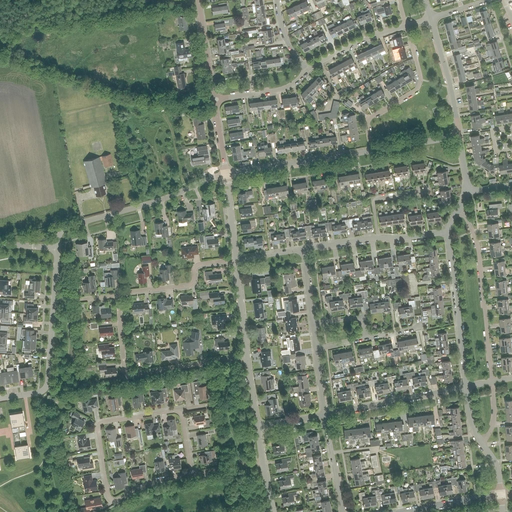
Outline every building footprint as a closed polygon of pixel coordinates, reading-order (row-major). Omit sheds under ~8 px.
[(322,0),(321,0),(315,0),(317,4),(319,8),(324,6),(322,1),(322,0)] [(298,4),(302,12),(306,10),(308,13),(310,12),(308,9),(309,9),(305,1),(298,4)] [(212,14),(222,13),(222,15),(228,15),(226,3),(217,4),(218,7),(211,8),(212,14)] [(298,4),(292,7),(295,15),(300,13),(301,16),(303,15),(302,12),(298,4)] [(383,8),(382,8),(381,6),(376,7),(378,15),(384,13),(385,15),(391,13),(389,5),(383,7),(383,8)] [(297,18),(295,15),(292,7),(285,10),(289,18),(293,16),(294,19),(297,18)] [(366,9),(366,10),(363,12),(364,14),(363,15),(366,22),(372,20),(369,12),(370,12),(368,8),(366,9)] [(360,25),(366,22),(363,15),(364,14),(363,12),(362,10),(361,11),(360,11),(362,15),(357,17),(360,25)] [(480,14),(482,18),(488,16),(486,10),(480,12),(480,11),(476,13),(476,15),(480,14)] [(180,30),(188,29),(186,16),(184,17),(183,13),(177,14),(177,18),(178,18),(180,30)] [(345,23),(349,30),(355,27),(351,20),(352,19),(350,16),(348,17),(350,20),(346,22),(345,23)] [(484,25),(490,23),(488,16),(482,18),(477,19),(478,21),(482,20),(483,24),(484,25)] [(344,23),(340,25),(339,25),(343,32),(349,30),(345,23),(346,22),(344,18),(342,19),(344,23)] [(231,19),(228,19),(220,21),(221,24),(214,25),(215,31),(220,30),(220,34),(226,33),(225,26),(229,26),(232,25),(231,19)] [(452,28),(451,24),(455,23),(454,20),(450,21),(451,22),(444,23),(446,30),(452,28)] [(338,26),(334,28),(337,35),(343,32),(339,25),(340,25),(338,21),(336,22),(338,26)] [(296,22),(290,24),(293,30),(302,27),(301,25),(298,26),(296,22)] [(484,27),(485,31),(486,31),(492,29),(490,23),(484,25),(483,24),(479,25),(480,28),(484,27)] [(331,38),(337,35),(334,28),(333,24),(331,25),(332,29),(328,31),(331,38)] [(457,26),(452,28),(446,30),(448,37),(454,35),(454,34),(453,30),(457,29),(457,26)] [(326,41),(324,37),(325,36),(321,29),(319,30),(321,34),(318,36),(315,30),(315,31),(314,30),(313,30),(315,33),(316,32),(317,36),(320,44),(326,41)] [(488,37),(494,36),(492,29),(486,31),(485,31),(481,32),(482,34),(486,33),(488,37)] [(262,35),(259,35),(259,38),(272,36),(271,30),(262,31),(262,35)] [(315,37),(312,39),(311,39),(315,46),(320,44),(317,36),(316,32),(315,33),(313,30),(312,31),(314,33),(315,37)] [(458,33),(454,34),(454,35),(448,37),(449,43),(456,42),(456,41),(454,37),(458,36),(458,33)] [(310,40),(306,42),(305,42),(309,49),(315,46),(311,39),(312,39),(310,35),(308,36),(310,40)] [(387,44),(389,50),(392,49),(391,44),(393,43),(394,46),(402,44),(400,37),(395,38),(395,39),(392,40),(392,41),(389,41),(390,43),(387,44)] [(303,52),(309,49),(305,42),(306,42),(304,38),(302,39),(304,43),(300,45),(303,52)] [(465,46),(461,47),(460,42),(459,40),(456,41),(456,42),(449,43),(451,50),(457,48),(458,51),(466,49),(465,46)] [(178,57),(175,58),(176,64),(179,63),(179,61),(187,60),(187,57),(192,56),(191,49),(185,50),(183,42),(176,43),(178,57)] [(489,43),(485,44),(486,46),(490,45),(491,49),(492,50),(498,48),(496,42),(490,43),(489,43)] [(381,44),(375,47),(378,53),(377,53),(379,57),(381,56),(379,52),(384,50),(381,44)] [(231,49),(230,45),(225,46),(218,47),(220,54),(226,52),(229,52),(229,49),(231,49)] [(272,59),(273,66),(280,65),(279,58),(276,58),(275,50),(278,49),(278,46),(271,47),(271,50),(273,59),(272,59)] [(375,47),(369,50),(372,56),(371,56),(373,60),(375,59),(379,57),(377,53),(378,53),(375,47)] [(400,59),(406,57),(404,50),(399,52),(398,49),(392,51),(393,55),(398,53),(400,59)] [(458,51),(459,54),(453,55),(454,62),(461,60),(460,59),(459,56),(464,55),(464,52),(467,52),(466,49),(458,51)] [(369,50),(363,53),(366,60),(366,61),(367,63),(367,62),(370,61),(368,58),(371,56),(372,56),(369,50)] [(266,60),(262,60),(262,56),(261,52),(258,53),(259,57),(259,61),(260,68),(267,67),(266,60)] [(357,55),(356,55),(359,61),(360,66),(363,64),(367,63),(366,61),(366,60),(363,53),(357,55)] [(493,56),(489,57),(490,59),(494,58),(495,62),(495,63),(502,61),(500,54),(494,56),(493,56)] [(252,62),(253,69),(260,68),(259,61),(259,57),(256,57),(256,60),(253,60),(253,62),(252,62)] [(221,60),(222,66),(228,65),(235,64),(235,63),(231,63),(230,58),(228,59),(221,60)] [(355,69),(357,68),(355,65),(354,65),(351,58),(345,61),(349,68),(350,68),(353,66),(355,69)] [(454,62),(456,68),(462,67),(462,66),(461,62),(465,61),(465,58),(460,59),(461,60),(454,62)] [(345,61),(339,64),(343,71),(344,71),(347,69),(349,72),(352,71),(350,68),(349,68),(345,61)] [(495,62),(492,63),(492,66),(493,66),(493,67),(495,73),(496,73),(502,71),(501,68),(504,67),(502,61),(495,63),(495,62)] [(230,72),(233,72),(232,66),(233,66),(233,67),(238,67),(237,64),(235,64),(228,65),(222,66),(223,73),(230,72)] [(339,64),(334,67),(337,74),(339,74),(342,72),(344,75),(346,74),(344,71),(343,71),(339,64)] [(462,67),(456,68),(458,75),(464,73),(463,69),(467,68),(466,65),(462,66),(462,67)] [(337,74),(334,67),(328,70),(332,77),(336,75),(338,78),(340,77),(339,74),(337,74)] [(400,72),(403,76),(402,77),(406,83),(411,80),(409,77),(412,75),(410,73),(412,73),(409,68),(404,70),(400,72)] [(176,75),(179,89),(186,87),(184,73),(182,74),(181,70),(175,71),(175,75),(176,75)] [(396,80),(400,87),(406,83),(402,77),(403,76),(400,72),(399,74),(401,77),(397,79),(396,80)] [(464,73),(458,75),(460,82),(466,80),(465,75),(469,74),(468,72),(464,73)] [(323,88),(321,86),(326,80),(323,78),(321,79),(318,76),(314,81),(319,87),(322,90),(323,88)] [(391,83),(395,90),(400,87),(396,80),(397,79),(395,76),(393,77),(395,80),(392,82),(391,83)] [(385,86),(389,93),(395,90),(391,83),(392,82),(390,79),(388,80),(390,84),(385,86)] [(314,81),(309,85),(315,91),(314,92),(317,95),(319,93),(316,90),(319,87),(314,81)] [(309,85),(305,90),(311,96),(310,96),(313,99),(315,97),(312,95),(314,92),(315,91),(309,85)] [(379,90),(376,92),(375,93),(379,100),(384,97),(380,90),(381,89),(379,86),(377,87),(379,90)] [(373,103),(379,100),(375,93),(376,92),(374,89),(371,90),(374,93),(370,96),(369,96),(373,103)] [(311,96),(305,90),(300,94),(306,100),(305,100),(308,104),(310,102),(313,99),(310,96),(311,96)] [(468,99),(476,97),(476,94),(480,93),(479,91),(467,93),(468,99)] [(368,106),(373,103),(369,96),(370,96),(368,92),(366,93),(368,97),(365,99),(364,99),(368,106)] [(363,95),(361,96),(359,97),(360,99),(362,98),(363,100),(358,103),(362,110),(368,106),(364,99),(365,99),(363,95)] [(296,97),(289,98),(290,107),(298,106),(297,100),(296,100),(296,97)] [(283,108),(290,107),(289,98),(282,99),(283,106),(283,108)] [(269,101),(270,107),(271,107),(271,111),(271,113),(275,113),(275,112),(278,112),(279,118),(282,118),(281,110),(277,111),(277,107),(276,100),(269,101)] [(257,109),(256,102),(249,103),(250,110),(254,110),(255,113),(257,113),(257,109)] [(481,103),(469,105),(470,111),(478,109),(478,106),(482,105),(481,103)] [(239,113),(238,107),(238,105),(234,105),(225,107),(226,113),(235,112),(235,114),(239,113)] [(504,115),(503,110),(503,108),(501,108),(501,111),(503,123),(509,122),(507,114),(504,115)] [(308,113),(312,121),(317,120),(317,116),(314,110),(308,113)] [(354,115),(350,115),(350,113),(342,114),(343,122),(347,121),(347,122),(355,121),(354,115)] [(227,120),(228,127),(240,125),(239,120),(242,120),(242,115),(235,116),(236,119),(227,120)] [(201,125),(200,121),(200,118),(193,119),(194,126),(196,126),(198,139),(205,138),(203,124),(201,125)] [(485,120),(472,122),(473,128),(482,127),(481,123),(485,123),(485,120)] [(229,133),(230,140),(240,138),(243,137),(242,133),(244,133),(249,131),(248,127),(237,129),(238,132),(229,133)] [(335,137),(334,137),(333,135),(333,134),(332,133),(331,133),(329,133),(328,131),(326,131),(326,136),(329,135),(329,138),(330,145),(337,143),(335,137)] [(345,134),(346,135),(340,136),(341,142),(347,141),(347,138),(350,137),(351,141),(359,140),(358,134),(349,135),(349,134),(345,134)] [(323,146),(322,139),(319,139),(318,135),(315,136),(316,147),(323,146)] [(290,144),(284,145),(283,143),(286,142),(285,138),(282,138),(283,140),(282,140),(284,152),(291,151),(290,144)] [(257,146),(258,149),(257,149),(258,156),(265,155),(263,142),(260,143),(260,146),(257,146)] [(263,142),(265,155),(272,154),(271,147),(268,148),(267,144),(264,144),(264,142),(263,142)] [(233,160),(234,160),(234,162),(237,161),(237,160),(241,159),(240,152),(232,153),(233,160)] [(486,153),(474,155),(475,161),(477,160),(483,159),(482,156),(487,155),(486,153)] [(105,167),(113,165),(110,154),(83,162),(91,188),(94,187),(96,197),(106,194),(104,190),(106,189),(104,184),(106,183),(100,160),(102,160),(105,167)] [(205,161),(209,160),(208,154),(204,154),(204,155),(191,157),(193,165),(206,163),(205,161)] [(477,160),(475,161),(475,164),(477,163),(484,168),(488,163),(485,161),(485,159),(483,159),(477,160)] [(499,164),(496,164),(497,170),(500,170),(501,174),(507,173),(505,160),(504,159),(503,159),(503,161),(503,165),(500,165),(499,164)] [(424,176),(426,176),(424,163),(421,164),(420,162),(418,162),(418,164),(419,173),(420,173),(423,172),(424,176)] [(420,177),(420,173),(419,173),(418,164),(415,164),(414,163),(412,163),(414,174),(417,173),(418,177),(420,177)] [(488,163),(484,168),(492,174),(495,173),(494,171),(497,170),(496,164),(491,165),(488,163)] [(406,179),(409,178),(407,166),(403,166),(403,164),(400,165),(400,167),(401,176),(402,175),(406,175),(406,179)] [(403,179),(402,175),(401,176),(400,167),(397,167),(397,165),(394,166),(396,176),(400,176),(400,180),(402,179),(403,179)] [(389,184),(391,183),(389,170),(386,171),(385,169),(383,170),(383,171),(384,180),(385,180),(388,180),(389,184)] [(378,181),(379,181),(382,181),(383,184),(385,184),(385,180),(384,180),(383,171),(380,172),(379,170),(377,171),(377,172),(378,181)] [(373,182),(376,182),(377,185),(379,185),(379,181),(378,181),(377,172),(374,173),(374,171),(371,172),(371,173),(373,182)] [(438,178),(447,177),(447,174),(448,174),(448,171),(437,172),(438,176),(434,177),(435,180),(438,179),(438,178)] [(373,186),(373,182),(371,173),(368,174),(367,172),(365,172),(367,183),(370,183),(371,186),(373,186)] [(352,175),(345,176),(348,190),(351,190),(350,187),(354,186),(353,183),(352,175)] [(348,190),(345,176),(338,177),(340,185),(343,185),(344,191),(348,190)] [(448,180),(449,180),(449,177),(447,177),(438,178),(438,179),(439,183),(435,183),(435,185),(448,184),(448,180)] [(319,180),(321,192),(324,191),(323,188),(327,187),(326,179),(319,180)] [(318,192),(321,192),(319,180),(312,181),(314,189),(318,189),(318,192)] [(300,183),(302,195),(305,195),(304,191),(308,190),(306,182),(300,183)] [(299,196),(302,195),(300,183),(293,184),(294,193),(298,192),(299,196)] [(287,185),(280,186),(282,198),(285,198),(284,194),(288,194),(287,185)] [(279,199),(282,198),(280,186),(273,187),(275,196),(278,195),(279,199)] [(272,196),(272,200),(273,204),(276,203),(275,196),(273,187),(267,189),(268,197),(272,196)] [(438,198),(441,198),(441,197),(450,195),(450,192),(451,192),(451,189),(440,191),(441,195),(437,195),(438,198)] [(246,198),(253,197),(252,191),(242,192),(242,193),(238,194),(239,202),(246,202),(246,198)] [(451,198),(452,198),(452,195),(450,195),(441,197),(441,198),(442,201),(438,202),(438,204),(451,202),(451,198)] [(210,216),(215,215),(214,204),(206,205),(206,209),(203,209),(204,220),(210,219),(210,216)] [(499,217),(498,209),(502,208),(502,204),(489,205),(490,210),(486,210),(487,218),(499,217)] [(252,211),(254,211),(254,205),(246,206),(246,208),(240,209),(241,217),(252,215),(252,211)] [(438,222),(441,222),(439,211),(435,212),(435,208),(432,209),(433,212),(434,221),(438,221),(438,222)] [(435,223),(434,221),(433,212),(430,213),(429,209),(427,210),(428,222),(432,222),(432,223),(435,223)] [(402,224),(405,224),(403,213),(400,214),(399,210),(396,210),(397,214),(398,214),(399,223),(402,223),(402,224)] [(177,212),(178,217),(178,222),(187,221),(187,220),(194,220),(193,213),(186,214),(186,211),(177,212)] [(399,225),(399,223),(398,214),(397,214),(394,214),(393,211),(390,211),(391,215),(392,215),(393,224),(396,223),(396,225),(399,225)] [(420,225),(423,225),(421,214),(417,215),(417,211),(415,211),(415,215),(417,224),(420,223),(420,225)] [(385,212),(385,216),(386,216),(387,225),(390,224),(391,226),(393,226),(393,224),(392,215),(391,215),(388,215),(387,212),(385,212)] [(415,215),(412,215),(411,212),(409,212),(410,225),(414,224),(414,226),(417,226),(417,224),(415,215)] [(386,216),(385,216),(382,216),(381,213),(379,213),(381,226),(384,225),(385,227),(387,227),(387,225),(386,216)] [(367,229),(373,228),(372,219),(371,219),(371,216),(362,217),(363,221),(359,221),(360,230),(367,229)] [(353,227),(354,231),(360,230),(359,221),(358,218),(355,218),(349,219),(350,227),(353,227)] [(339,225),(340,233),(347,232),(346,228),(349,228),(348,219),(342,220),(343,224),(339,225)] [(251,227),(255,226),(255,220),(249,221),(249,224),(242,225),(243,232),(251,231),(251,227)] [(333,234),(340,233),(339,225),(335,225),(334,222),(329,222),(330,231),(333,230),(333,234)] [(167,226),(163,226),(163,223),(155,224),(155,227),(155,230),(156,231),(156,234),(159,233),(159,234),(160,235),(162,235),(163,237),(168,236),(167,226)] [(318,224),(318,228),(320,236),(326,235),(326,231),(328,231),(327,223),(322,224),(318,224)] [(320,236),(318,228),(315,228),(314,225),(309,226),(310,234),(313,233),(313,237),(320,236)] [(307,226),(298,227),(298,231),(299,240),(306,239),(306,235),(308,234),(307,226)] [(299,240),(298,231),(294,232),(294,228),(288,229),(290,237),(292,237),(293,241),(299,240)] [(278,234),(279,243),(286,242),(285,238),(288,237),(287,229),(281,230),(282,234),(278,234)] [(273,244),(279,243),(278,234),(274,235),(274,231),(268,232),(270,240),(272,240),(273,244)] [(131,240),(132,244),(132,245),(140,244),(141,246),(147,245),(146,237),(141,237),(140,236),(139,232),(131,233),(132,240),(131,240)] [(218,246),(217,239),(213,239),(212,239),(212,236),(205,237),(206,244),(207,245),(208,245),(208,248),(218,246)] [(254,247),(263,246),(262,239),(253,240),(253,237),(243,239),(245,248),(254,246),(254,247)] [(106,242),(106,239),(98,240),(99,250),(107,250),(107,249),(113,249),(113,241),(106,242)] [(87,247),(87,243),(83,244),(83,245),(76,246),(77,254),(84,253),(84,255),(88,255),(88,257),(92,256),(91,247),(87,247)] [(198,254),(197,247),(192,247),(182,248),(183,258),(187,258),(193,257),(193,254),(198,254)] [(415,268),(414,262),(415,260),(414,256),(412,257),(412,260),(411,260),(410,254),(403,255),(405,264),(409,264),(409,269),(415,268)] [(401,265),(405,264),(403,255),(397,256),(399,271),(402,270),(401,265)] [(391,257),(384,258),(386,267),(390,266),(390,272),(393,272),(391,257)] [(379,267),(376,268),(377,274),(383,273),(382,268),(386,267),(384,258),(378,259),(379,267)] [(372,260),(366,261),(367,270),(368,273),(371,273),(372,275),(377,274),(376,268),(373,268),(372,260)] [(360,270),(357,271),(358,277),(364,276),(363,271),(367,270),(366,261),(359,262),(360,270)] [(430,268),(426,268),(423,269),(424,271),(427,271),(439,269),(438,262),(430,263),(430,268)] [(353,263),(346,264),(348,273),(352,273),(353,278),(358,277),(357,271),(354,271),(353,263)] [(341,271),(338,271),(338,274),(339,280),(345,279),(344,274),(348,273),(346,264),(340,265),(341,271)] [(161,281),(169,280),(168,272),(172,272),(171,265),(167,265),(168,269),(160,270),(161,281)] [(139,283),(147,282),(146,274),(149,274),(148,266),(142,267),(143,272),(142,273),(138,274),(139,283)] [(334,266),(328,267),(329,276),(333,276),(334,281),(339,280),(338,274),(338,271),(335,272),(334,266)] [(427,271),(427,274),(425,275),(422,278),(423,281),(430,280),(430,277),(439,276),(439,269),(427,271)] [(105,277),(105,282),(104,282),(105,287),(115,286),(114,279),(118,278),(117,270),(111,271),(111,277),(105,277)] [(219,282),(222,281),(221,274),(213,274),(212,271),(205,272),(206,281),(210,280),(210,283),(215,282),(215,283),(216,284),(218,284),(219,283),(219,282)] [(291,287),(296,286),(295,280),(295,281),(294,273),(285,274),(287,286),(285,286),(286,294),(292,293),(291,287)] [(84,292),(96,291),(95,276),(89,276),(89,279),(88,279),(88,280),(87,280),(87,281),(86,282),(86,283),(83,283),(83,285),(82,286),(82,287),(83,288),(83,289),(84,289),(84,292)] [(39,291),(40,285),(40,281),(35,280),(36,279),(34,278),(33,279),(30,279),(30,281),(29,281),(29,285),(29,294),(25,293),(25,298),(34,298),(34,294),(32,294),(33,291),(39,291)] [(265,284),(266,283),(265,278),(264,278),(260,279),(251,280),(253,293),(261,292),(260,284),(265,284)] [(11,295),(11,288),(8,288),(8,281),(0,280),(0,290),(4,291),(3,294),(11,295)] [(507,286),(497,287),(497,294),(504,293),(504,296),(508,296),(507,293),(508,293),(507,286)] [(355,298),(357,307),(363,306),(362,298),(368,297),(367,290),(358,292),(359,297),(355,298)] [(224,296),(220,296),(219,292),(209,293),(210,300),(214,300),(214,304),(225,303),(224,296)] [(351,293),(345,294),(346,300),(349,300),(350,308),(357,307),(355,298),(352,298),(351,293)] [(340,300),(336,301),(338,310),(344,309),(343,301),(346,300),(345,294),(339,295),(340,300)] [(372,298),(372,299),(368,300),(369,304),(370,313),(377,312),(375,295),(373,295),(373,298),(372,298)] [(383,311),(382,302),(379,302),(377,295),(375,295),(377,312),(383,311)] [(193,301),(192,296),(186,297),(186,296),(181,296),(181,299),(180,299),(181,303),(182,303),(182,305),(188,304),(188,306),(189,306),(193,306),(193,309),(197,308),(196,301),(193,301)] [(331,311),(338,310),(336,301),(333,301),(332,296),(326,297),(327,303),(330,303),(331,311)] [(498,300),(499,307),(509,306),(509,299),(508,299),(508,296),(504,296),(505,299),(498,300)] [(158,299),(158,302),(156,302),(157,309),(159,309),(159,310),(167,309),(167,308),(173,307),(172,300),(166,301),(166,298),(158,299)] [(285,312),(284,312),(284,316),(291,316),(290,312),(299,311),(299,305),(298,306),(297,302),(297,301),(297,299),(296,299),(284,300),(285,312)] [(10,307),(12,305),(12,301),(3,300),(2,305),(0,304),(0,311),(8,312),(9,307),(10,307)] [(409,306),(405,307),(406,316),(413,315),(412,307),(415,306),(414,300),(408,301),(409,306)] [(443,307),(442,300),(435,301),(435,305),(431,306),(431,308),(435,308),(443,307)] [(401,307),(401,302),(393,303),(394,309),(399,308),(400,317),(406,316),(405,307),(401,307)] [(27,314),(38,315),(38,308),(32,308),(32,304),(25,303),(24,310),(27,310),(27,314)] [(132,304),(133,313),(149,312),(148,305),(144,305),(144,303),(132,304)] [(255,318),(260,317),(260,320),(266,319),(266,313),(263,313),(262,303),(254,303),(255,318)] [(102,315),(103,318),(111,317),(111,308),(109,308),(109,306),(98,306),(98,305),(92,306),(93,312),(99,312),(99,313),(100,314),(101,314),(102,315)] [(431,308),(431,312),(432,315),(444,314),(443,307),(435,308),(431,308)] [(11,319),(10,318),(8,318),(8,312),(0,311),(0,319),(2,319),(1,324),(11,324),(11,319)] [(37,321),(38,315),(27,314),(27,317),(24,317),(23,324),(31,324),(31,320),(37,321)] [(212,316),(212,324),(217,324),(218,329),(225,329),(224,323),(227,323),(226,314),(212,316)] [(291,316),(284,316),(285,321),(287,321),(287,325),(286,326),(286,331),(288,331),(297,330),(296,324),(297,324),(296,318),(291,319),(291,316)] [(0,332),(0,338),(7,339),(7,333),(7,330),(8,330),(8,326),(1,325),(1,332),(0,332)] [(101,336),(113,335),(112,327),(100,328),(101,336)] [(258,342),(266,341),(264,327),(257,328),(258,342)] [(26,336),(25,341),(36,342),(36,334),(34,334),(34,330),(22,330),(22,336),(26,336)] [(192,348),(198,347),(197,341),(199,333),(193,332),(191,342),(184,343),(184,347),(186,347),(186,355),(193,354),(192,348)] [(446,333),(439,334),(439,338),(435,338),(435,341),(447,339),(446,333)] [(511,344),(511,337),(510,335),(506,335),(507,338),(500,339),(501,345),(511,344)] [(216,346),(216,350),(219,350),(230,349),(229,341),(221,342),(221,338),(215,339),(216,346)] [(284,355),(295,353),(295,351),(300,350),(300,344),(298,344),(297,338),(289,339),(291,349),(289,350),(289,352),(284,352),(284,355)] [(417,338),(410,339),(413,353),(416,352),(415,347),(419,347),(417,338)] [(410,339),(404,340),(406,349),(410,348),(411,354),(413,353),(410,339)] [(447,339),(435,341),(436,345),(435,345),(436,348),(440,347),(448,346),(447,339)] [(399,349),(396,350),(397,356),(403,355),(402,350),(406,349),(404,340),(397,342),(399,349)] [(22,351),(24,351),(24,354),(29,354),(29,352),(30,352),(31,348),(35,349),(36,342),(25,341),(25,348),(22,348),(22,351)] [(391,343),(384,345),(386,353),(390,352),(392,358),(397,356),(396,350),(393,351),(391,343)] [(508,354),(511,353),(511,350),(511,344),(501,345),(501,352),(508,351),(508,354)] [(99,345),(99,351),(102,351),(102,357),(115,356),(114,347),(107,348),(107,345),(99,345)] [(177,345),(170,345),(171,351),(162,352),(162,355),(162,360),(168,359),(175,358),(175,357),(178,357),(177,345)] [(379,350),(376,351),(376,354),(378,360),(384,359),(383,354),(386,353),(384,345),(378,346),(379,350)] [(436,351),(436,354),(449,353),(448,346),(440,347),(441,351),(436,351)] [(372,347),(365,349),(367,357),(371,356),(372,362),(378,360),(376,354),(376,351),(373,352),(372,347)] [(365,349),(358,350),(361,364),(364,363),(363,358),(367,357),(365,349)] [(153,361),(152,351),(143,352),(144,353),(135,355),(136,362),(145,360),(145,362),(153,361)] [(271,359),(271,351),(261,352),(262,356),(260,356),(260,360),(261,360),(262,366),(271,365),(271,359)] [(346,353),(348,361),(351,361),(352,366),(355,366),(352,351),(346,353)] [(295,353),(284,355),(289,354),(289,355),(282,356),(283,363),(290,362),(290,359),(296,358),(297,369),(306,368),(305,361),(306,361),(305,355),(296,356),(295,353)] [(346,353),(339,354),(342,368),(345,368),(344,362),(348,361),(346,353)] [(503,364),(511,363),(511,353),(508,354),(509,357),(502,358),(503,364)] [(340,369),(342,368),(339,354),(333,355),(335,364),(339,363),(340,369)] [(106,365),(106,362),(96,363),(97,367),(100,367),(100,372),(104,372),(105,373),(106,377),(109,377),(110,378),(112,378),(113,377),(116,376),(116,374),(117,373),(117,372),(117,371),(116,371),(116,368),(107,369),(106,365)] [(27,377),(26,367),(19,368),(19,364),(16,365),(17,371),(17,372),(20,371),(20,372),(21,378),(27,377)] [(13,367),(10,368),(12,382),(19,381),(17,372),(17,371),(14,371),(13,367)] [(7,372),(4,373),(6,383),(12,382),(10,368),(7,368),(7,372)] [(425,376),(430,375),(429,369),(428,369),(426,369),(422,370),(422,372),(418,373),(419,376),(421,386),(427,384),(425,376)] [(414,387),(421,386),(419,376),(415,377),(414,372),(408,373),(410,379),(413,378),(414,387)] [(407,380),(410,379),(408,373),(403,374),(404,379),(400,380),(402,389),(408,388),(407,380)] [(273,382),(274,382),(273,379),(270,379),(270,375),(262,376),(263,383),(264,390),(274,389),(273,382)] [(306,375),(298,376),(299,387),(293,387),(293,392),(298,392),(304,391),(304,388),(309,387),(308,381),(307,381),(306,375)] [(395,391),(402,389),(400,380),(396,381),(395,375),(390,377),(391,383),(394,382),(395,391)] [(388,383),(391,383),(390,377),(384,378),(385,383),(381,384),(383,393),(390,392),(388,383)] [(371,380),(368,381),(368,379),(365,380),(366,383),(362,384),(364,397),(371,396),(369,387),(372,387),(371,380)] [(377,395),(383,393),(381,384),(378,385),(377,379),(371,380),(372,387),(375,386),(377,395)] [(193,384),(194,391),(198,390),(200,399),(208,398),(206,386),(201,387),(200,381),(193,382),(193,384)] [(358,383),(352,384),(353,390),(356,390),(358,398),(364,397),(362,384),(358,385),(358,383)] [(348,391),(344,391),(346,401),(352,400),(350,391),(353,390),(352,384),(347,385),(348,391)] [(187,385),(181,386),(181,390),(175,391),(175,396),(175,401),(180,400),(185,399),(184,392),(188,392),(187,385)] [(339,402),(346,401),(344,391),(340,392),(339,387),(336,387),(339,402)] [(150,393),(151,397),(152,397),(153,405),(158,404),(158,403),(163,402),(163,397),(167,397),(166,388),(161,389),(161,391),(155,393),(155,392),(150,393)] [(134,408),(141,406),(140,400),(144,399),(142,391),(136,392),(137,397),(136,398),(132,398),(134,408)] [(304,391),(298,392),(298,396),(300,395),(301,401),(299,401),(300,407),(310,406),(309,399),(310,399),(310,393),(305,394),(304,391)] [(120,397),(116,397),(117,398),(109,399),(111,411),(119,410),(118,403),(121,403),(120,397)] [(274,412),(278,411),(276,398),(268,399),(269,404),(265,405),(266,415),(274,414),(274,412)] [(91,408),(98,407),(97,399),(90,400),(82,401),(84,412),(92,411),(91,408)] [(19,429),(25,428),(23,412),(16,413),(19,429)] [(78,418),(80,415),(74,412),(72,417),(75,419),(72,426),(76,428),(75,428),(80,431),(84,422),(78,418)] [(19,429),(16,413),(9,414),(12,431),(19,429)] [(203,424),(204,427),(211,426),(210,420),(205,421),(204,415),(193,417),(194,419),(193,419),(193,420),(193,422),(194,423),(195,425),(201,424),(201,425),(203,424)] [(429,430),(427,415),(414,417),(416,432),(419,431),(418,426),(426,425),(426,430),(429,430)] [(416,432),(414,417),(408,418),(409,427),(413,426),(413,432),(416,432)] [(165,436),(167,435),(173,434),(173,435),(178,435),(177,429),(176,429),(174,419),(168,420),(169,426),(163,427),(165,436)] [(403,430),(404,430),(404,424),(402,424),(401,421),(395,422),(397,438),(399,438),(400,438),(399,431),(403,430)] [(449,429),(453,428),(461,427),(460,421),(453,422),(453,426),(448,426),(449,429)] [(389,422),(390,432),(393,431),(394,438),(397,438),(395,422),(389,422)] [(145,424),(147,435),(155,434),(154,432),(160,432),(159,425),(153,426),(153,423),(145,424)] [(381,438),(384,438),(382,423),(376,424),(377,433),(381,433),(381,438)] [(131,437),(132,438),(139,437),(138,430),(135,431),(134,430),(134,426),(125,427),(127,437),(131,437)] [(363,428),(365,443),(367,442),(367,437),(371,437),(370,427),(363,428)] [(462,434),(461,427),(453,428),(454,432),(449,433),(450,435),(462,434)] [(25,428),(19,429),(23,459),(30,458),(25,428)] [(363,428),(357,429),(358,438),(361,438),(362,443),(365,443),(363,428)] [(23,459),(19,429),(12,431),(17,460),(23,459)] [(108,436),(109,441),(114,440),(115,441),(115,446),(122,445),(121,438),(117,438),(115,429),(106,430),(107,437),(108,436)] [(349,445),(352,444),(350,429),(344,430),(345,440),(349,439),(349,445)] [(310,432),(302,434),(304,442),(309,441),(310,444),(318,442),(317,435),(313,436),(312,434),(311,435),(310,432)] [(206,441),(205,434),(197,436),(198,442),(199,442),(199,446),(206,445),(206,441)] [(86,441),(85,435),(78,436),(79,442),(78,442),(80,450),(91,449),(89,441),(86,441)] [(283,445),(287,444),(286,441),(278,443),(278,446),(272,447),(274,455),(285,453),(283,445)] [(310,448),(305,449),(306,455),(312,454),(311,451),(320,449),(318,442),(310,444),(310,448)] [(204,452),(205,455),(199,456),(200,460),(201,460),(201,463),(204,463),(204,462),(212,461),(211,457),(215,456),(214,450),(204,452)] [(454,458),(452,459),(450,459),(450,462),(457,461),(465,460),(464,453),(454,454),(454,458)] [(312,454),(306,455),(307,461),(312,460),(313,464),(322,462),(321,455),(313,457),(312,454)] [(181,468),(179,458),(175,459),(174,455),(168,456),(170,465),(173,465),(174,469),(181,468)] [(82,469),(82,470),(94,468),(93,463),(90,463),(90,460),(91,460),(90,457),(77,459),(79,470),(82,469)] [(287,462),(290,462),(290,458),(281,460),(282,463),(275,464),(277,472),(288,470),(287,462)] [(350,460),(351,467),(366,464),(366,461),(360,462),(359,458),(350,460)] [(466,466),(465,460),(457,461),(458,465),(453,465),(454,468),(466,466)] [(157,472),(164,471),(163,461),(155,462),(157,472)] [(313,464),(308,465),(308,467),(314,466),(314,470),(323,468),(322,462),(313,464)] [(367,467),(366,464),(351,467),(352,473),(362,471),(361,468),(367,467)] [(131,470),(132,479),(137,478),(139,477),(139,478),(143,477),(143,473),(146,472),(145,465),(139,466),(140,469),(131,470)] [(315,474),(310,475),(311,481),(317,480),(316,477),(325,475),(323,468),(314,470),(315,474)] [(117,478),(114,478),(114,480),(113,481),(114,481),(116,489),(124,487),(123,483),(124,482),(126,481),(125,473),(119,474),(120,476),(117,476),(117,477),(117,478)] [(290,480),(294,479),(293,475),(284,477),(285,480),(279,481),(280,489),(291,486),(290,480)] [(97,489),(96,481),(92,482),(91,476),(84,477),(85,483),(84,483),(85,491),(97,489)] [(368,476),(354,479),(355,486),(364,484),(364,480),(369,479),(368,476)] [(457,477),(453,478),(454,485),(457,485),(458,492),(466,491),(464,480),(457,481),(457,477)] [(451,486),(454,485),(453,478),(451,478),(447,479),(448,484),(444,485),(446,494),(452,493),(451,486)] [(317,480),(311,481),(312,487),(317,486),(318,489),(327,488),(326,481),(318,482),(317,480)] [(439,496),(446,494),(444,485),(441,486),(440,480),(434,481),(435,488),(438,487),(439,496)] [(432,488),(435,488),(434,481),(428,482),(429,488),(426,489),(427,498),(434,497),(432,488)] [(421,499),(427,498),(426,489),(422,490),(421,484),(415,485),(416,491),(419,491),(421,499)] [(413,492),(416,491),(415,485),(409,486),(410,488),(406,489),(408,501),(415,500),(413,492)] [(391,493),(388,494),(389,503),(396,502),(394,493),(397,493),(396,486),(390,487),(391,493)] [(402,487),(399,488),(399,486),(396,486),(397,493),(398,495),(400,494),(402,503),(408,501),(406,489),(402,490),(402,487)] [(319,493),(313,494),(314,497),(315,500),(321,499),(320,496),(328,495),(327,488),(318,489),(319,493)] [(383,489),(377,490),(378,496),(381,495),(383,504),(389,503),(388,494),(384,494),(383,489)] [(372,496),(369,497),(370,506),(377,505),(375,496),(378,496),(377,490),(371,491),(372,496)] [(293,497),(297,496),(296,492),(288,494),(288,497),(282,498),(283,506),(295,504),(293,497)] [(364,507),(370,506),(369,497),(365,498),(364,492),(358,493),(359,499),(362,499),(364,507)] [(91,500),(85,501),(87,508),(81,509),(81,511),(89,511),(89,510),(103,507),(101,498),(94,500),(93,499),(91,500)] [(321,499),(315,500),(316,506),(321,505),(322,509),(331,507),(329,501),(321,502),(321,499)]
